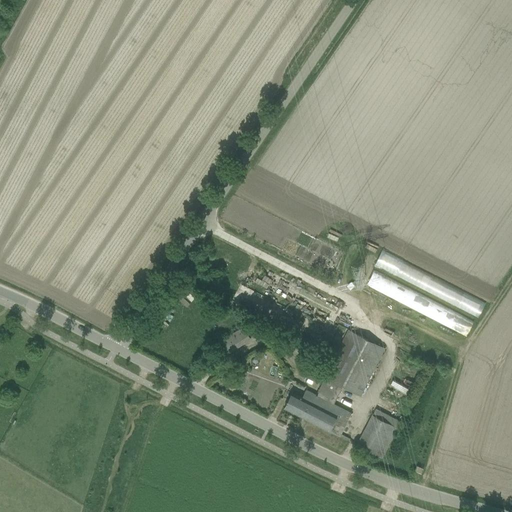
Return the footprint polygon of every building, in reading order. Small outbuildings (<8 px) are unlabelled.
[(374,265),(477,319),(485,304),(382,250),(374,265)] [(374,271),(367,285),(466,337),(473,322),(374,271)] [(221,356),(250,339),(243,328),(214,346),(221,356)] [(284,407),(339,436),(351,413),(334,404),(342,387),(361,397),(385,349),(348,330),(323,380),(314,398),(304,393),(300,401),(290,396),(284,407)] [(409,389),(393,380),(390,385),(406,394),(409,389)] [(382,458),(386,449),(401,422),(376,409),(357,445),(382,458)]
